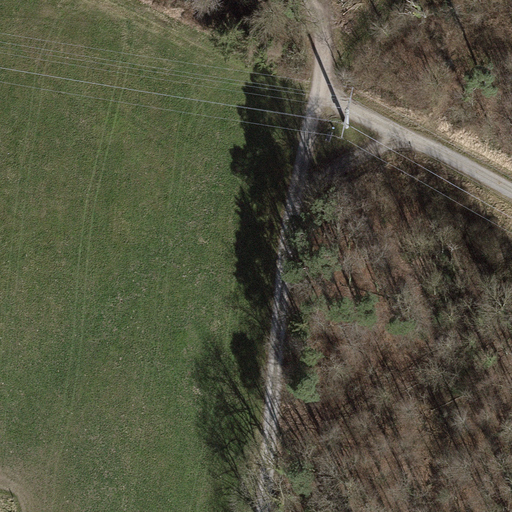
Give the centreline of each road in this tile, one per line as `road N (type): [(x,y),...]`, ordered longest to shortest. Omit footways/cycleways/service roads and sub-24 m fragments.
road 1 (track): [(317,85),(285,223),(267,354),(265,511)]
road 2 (track): [(511,192),(317,85),(311,0)]
road 3 (track): [(293,190),(347,158),(410,137)]
